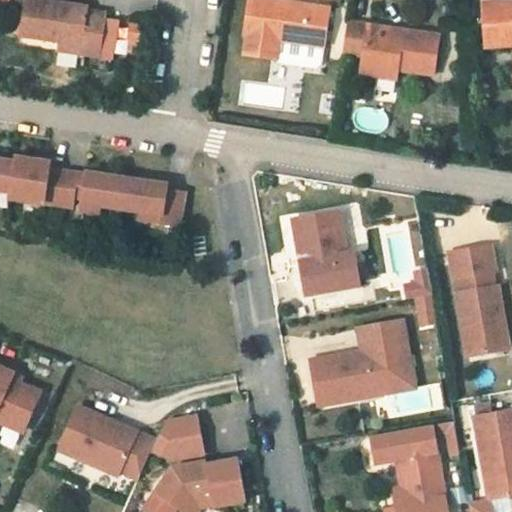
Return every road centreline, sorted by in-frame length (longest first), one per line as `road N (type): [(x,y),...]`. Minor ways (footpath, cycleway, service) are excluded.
road 1 (residential): [(228,145),(296,511)]
road 2 (unclassified): [(228,145),(511,190)]
road 3 (unclassified): [(0,105),(172,133)]
road 4 (residential): [(192,0),(172,133)]
